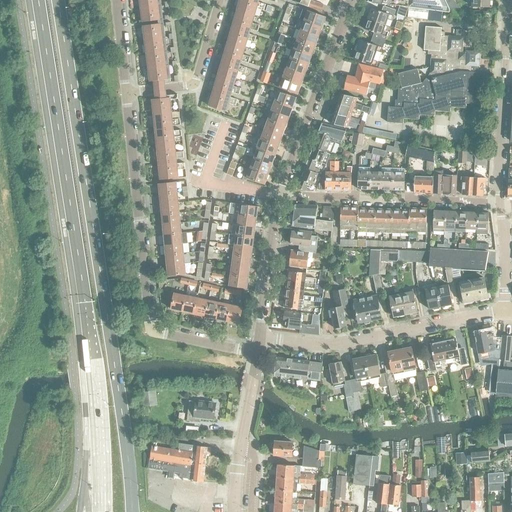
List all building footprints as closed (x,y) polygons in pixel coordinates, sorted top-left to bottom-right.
[(239,0),(237,10),(254,15),(256,8),(264,10),(265,4),(258,2),(258,0),(239,0)] [(323,4),(311,0),(309,0),(307,6),(321,11),(323,4)] [(449,12),(449,9),(445,0),(367,0),(367,2),(399,6),(408,7),(409,7),(443,11),(449,12)] [(454,0),(445,0),(449,9),(459,9),(454,0)] [(142,22),(160,19),(158,5),(141,8),(142,22)] [(368,17),(367,18),(385,25),(388,19),(392,20),(396,10),(385,6),(383,6),(381,11),(371,8),(369,12),(368,12),(366,17),(368,17)] [(405,17),(408,7),(399,6),(397,14),(405,17)] [(409,7),(408,17),(417,19),(420,19),(441,21),(443,11),(409,7)] [(304,20),(321,27),(325,17),(303,8),(299,19),(304,20)] [(237,10),(227,42),(244,47),(247,40),(254,42),(256,36),(248,34),(250,29),(258,31),(259,25),(252,23),(254,15),(237,10)] [(374,32),(372,38),(385,42),(388,32),(384,30),(385,25),(367,18),(364,29),(374,32)] [(300,30),(318,36),(321,27),(304,20),(300,30)] [(143,25),(145,40),(163,37),(161,23),(143,25)] [(425,26),(423,50),(425,50),(431,50),(431,58),(429,73),(423,82),(421,83),(417,69),(398,73),(402,87),(398,88),(397,107),(388,106),(387,122),(403,123),(403,118),(419,119),(419,114),(434,116),(435,111),(450,112),(451,107),(466,108),(466,103),(482,104),(482,100),(484,78),(484,77),(483,76),(483,75),(483,74),(482,74),(481,73),(480,72),(477,72),(477,67),(479,67),(481,51),(466,50),(465,52),(463,52),(464,37),(447,35),(447,36),(444,35),(445,32),(441,31),(441,28),(442,27),(425,26)] [(297,39),(314,46),(318,36),(300,30),(297,39)] [(285,35),(282,34),(278,32),(274,42),(281,45),(285,35)] [(146,53),(164,51),(163,37),(145,40),(146,53)] [(293,49),(311,55),(314,46),(297,39),(292,38),(289,47),(293,49)] [(381,52),(385,42),(372,38),(370,43),(360,40),(353,59),(376,67),(378,62),(373,60),(376,51),(381,52)] [(242,54),(244,47),(227,42),(218,74),(235,79),(237,71),(245,73),(247,68),(239,65),(241,60),(248,63),(248,62),(250,57),(242,54)] [(290,59),(307,65),(311,55),(293,49),(290,59)] [(146,53),(148,67),(166,65),(164,51),(146,53)] [(290,59),(287,68),(304,75),(307,65),(290,59)] [(380,84),(384,70),(384,69),(378,68),(358,63),(355,77),(348,75),(344,89),(367,94),(369,87),(375,89),(376,83),(380,84)] [(166,65),(148,67),(150,81),(154,81),(154,83),(161,83),(160,80),(168,79),(166,65)] [(304,75),(287,68),(283,78),(300,84),(304,75)] [(233,86),(235,79),(218,74),(208,106),(226,111),(228,103),(236,105),(237,99),(230,97),(231,92),(239,94),(241,88),(233,86)] [(279,88),(297,94),(300,84),(283,78),(279,88)] [(278,91),(275,101),(292,107),(296,97),(278,91)] [(166,95),(155,96),(156,99),(152,99),(153,113),(171,111),(170,99),(178,99),(177,94),(169,95),(169,97),(166,98),(166,95)] [(368,113),(370,108),(355,103),(357,97),(341,94),(338,103),(362,110),(365,112),(368,113)] [(289,117),(292,107),(275,101),(271,110),(289,117)] [(377,103),(372,102),(368,114),(373,116),(377,103)] [(350,118),(350,117),(352,112),(360,115),(361,111),(364,112),(361,121),(365,122),(368,113),(365,112),(362,110),(338,103),(334,113),(350,118)] [(285,126),(289,117),(271,110),(268,120),(285,126)] [(173,125),(180,125),(180,119),(172,119),(171,111),(153,113),(157,146),(175,144),(174,137),(182,136),(181,130),(173,131),(173,125)] [(334,113),(331,123),(347,127),(349,122),(357,124),(358,120),(350,117),(350,118),(334,113)] [(282,136),(285,126),(268,120),(264,129),(282,136)] [(322,124),(318,134),(319,134),(336,141),(340,143),(346,130),(322,124)] [(282,136),(264,129),(261,139),(278,145),(282,136)] [(362,146),(365,134),(362,134),(362,133),(358,132),(358,133),(353,132),(351,144),(362,146)] [(319,134),(314,147),(326,152),(326,153),(330,154),(329,154),(330,155),(336,141),(319,134)] [(275,155),(278,145),(261,139),(257,149),(275,155)] [(400,148),(406,150),(408,144),(395,141),(394,147),(400,148)] [(157,146),(160,179),(178,178),(177,169),(185,169),(184,163),(177,163),(176,158),(184,157),(183,151),(175,152),(175,144),(157,146)] [(434,163),(434,150),(408,144),(406,150),(405,156),(434,163)] [(394,147),(387,145),(386,151),(398,154),(400,148),(394,147)] [(309,158),(305,168),(318,173),(319,169),(314,167),(317,161),(325,164),(328,159),(329,154),(330,154),(326,153),(326,152),(314,147),(313,147),(309,158)] [(384,157),(386,151),(373,148),(372,154),(384,157)] [(254,158),(271,165),(275,155),(257,149),(254,158)] [(458,163),(466,163),(467,152),(458,151),(458,163)] [(487,165),(487,160),(487,153),(475,152),(474,165),(487,165)] [(268,174),(271,165),(254,158),(250,168),(268,174)] [(226,174),(232,176),(237,163),(231,161),(226,174)] [(325,190),(333,190),(334,161),(330,161),(330,172),(325,171),(325,190)] [(333,190),(342,190),(343,172),(339,172),(339,161),(334,161),(333,190)] [(342,190),(350,191),(351,166),(347,166),(347,172),(343,172),(342,190)] [(358,189),(369,189),(370,171),(370,168),(358,167),(358,189)] [(264,184),(268,174),(250,168),(248,174),(245,173),(243,178),(242,179),(246,180),(247,178),(264,184)] [(300,179),(297,187),(305,191),(308,182),(313,184),(318,173),(305,168),(300,179)] [(381,190),(392,190),(393,168),(382,168),(381,172),(381,190)] [(405,168),(393,168),(392,190),(404,190),(405,168)] [(381,172),(370,171),(369,189),(381,190),(381,172)] [(455,194),(456,175),(448,175),(448,172),(433,171),(433,176),(432,193),(440,193),(440,192),(447,192),(447,194),(455,194)] [(414,176),(414,192),(432,193),(433,176),(414,176)] [(462,194),(472,195),(474,177),(461,176),(461,186),(463,186),(462,194)] [(474,177),(472,195),(483,196),(483,187),(485,187),(486,178),(474,177)] [(160,194),(177,192),(176,182),(159,183),(160,194)] [(161,204),(178,202),(177,192),(160,194),(161,204)] [(162,214),(179,213),(178,202),(161,204),(162,214)] [(239,214),(256,217),(257,206),(235,203),(234,214),(239,214)] [(295,205),(293,225),(315,228),(316,219),(317,206),(296,205),(295,205)] [(332,230),(333,222),(334,206),(329,206),(327,220),(322,220),(316,219),(315,228),(332,230)] [(340,230),(349,230),(349,207),(341,206),(340,230)] [(358,207),(349,207),(349,230),(357,230),(358,209),(358,207)] [(417,234),(417,232),(418,209),(409,208),(409,210),(409,234),(417,234)] [(367,209),(358,209),(357,230),(357,232),(366,232),(367,209)] [(366,232),(374,233),(375,209),(367,209),(366,232)] [(384,209),(375,209),(374,233),(383,233),(384,209)] [(392,210),(384,209),(383,233),(391,233),(392,210)] [(427,209),(418,209),(417,232),(426,232),(427,209)] [(391,233),(400,233),(401,210),(392,210),(391,233)] [(409,210),(401,210),(400,233),(409,234),(409,210)] [(445,211),(434,210),(433,231),(444,231),(444,228),(445,211)] [(445,211),(444,228),(455,228),(456,211),(445,211)] [(455,228),(455,232),(465,232),(466,229),(466,212),(456,211),(455,228)] [(466,212),(466,229),(476,229),(477,212),(466,212)] [(477,212),(476,229),(476,234),(487,234),(488,213),(477,212)] [(163,224),(180,223),(179,213),(162,214),(163,224)] [(239,214),(237,225),(255,227),(256,217),(239,214)] [(164,235),(181,233),(180,223),(163,224),(164,235)] [(232,224),(231,234),(253,237),(255,227),(237,225),(232,224)] [(303,245),(303,251),(316,253),(318,236),(311,235),(311,232),(294,230),(294,231),(292,231),(290,244),(303,245)] [(186,232),(181,233),(164,235),(165,245),(182,243),(187,242),(186,232)] [(252,247),(253,237),(231,234),(236,235),(235,245),(252,247)] [(228,251),(229,245),(217,243),(218,243),(209,241),(209,244),(216,246),(216,248),(225,249),(225,251),(228,251)] [(166,255),(183,253),(182,243),(165,245),(166,255)] [(235,245),(233,255),(250,257),(252,247),(235,245)] [(429,266),(444,266),(451,267),(461,267),(485,269),(486,266),(488,252),(470,250),(453,249),(450,249),(443,249),(437,248),(430,248),(430,251),(429,262),(429,266)] [(373,275),(379,274),(380,249),(371,249),(369,276),(373,275)] [(399,250),(380,249),(379,274),(385,274),(386,261),(398,261),(399,250)] [(308,257),(312,258),(318,258),(327,259),(328,255),(319,254),(319,253),(316,253),(303,251),(291,250),(290,260),(288,261),(288,263),(289,264),(289,266),(307,268),(308,257)] [(398,261),(416,262),(417,251),(399,250),(398,261)] [(416,262),(429,262),(430,251),(417,251),(416,262)] [(167,265),(184,263),(183,253),(166,255),(167,265)] [(233,255),(232,265),(249,267),(250,257),(233,255)] [(168,276),(185,274),(184,263),(167,265),(168,276)] [(232,265),(230,275),(248,277),(249,267),(232,265)] [(448,283),(454,282),(451,267),(444,266),(448,283)] [(307,273),(288,270),(287,280),(315,284),(316,278),(306,277),(307,273)] [(337,283),(344,282),(343,280),(342,274),(335,275),(337,283)] [(379,274),(373,275),(375,289),(376,293),(383,292),(382,288),(379,274)] [(246,288),(248,277),(230,275),(229,286),(246,288)] [(478,277),(471,278),(476,300),(488,297),(484,278),(478,279),(478,277)] [(464,302),(476,300),(471,278),(464,280),(464,281),(460,282),(464,302)] [(287,280),(286,289),(304,291),(305,287),(315,288),(315,284),(287,280)] [(444,281),(436,283),(441,307),(452,304),(448,284),(445,285),(444,281)] [(425,289),(429,309),(441,307),(436,283),(423,285),(424,290),(425,289)] [(304,295),(304,291),(286,289),(285,298),(313,301),(314,296),(304,295)] [(336,307),(330,308),(334,328),(336,328),(337,329),(340,328),(341,327),(341,326),(346,326),(342,306),(348,305),(345,289),(333,291),(336,307)] [(405,314),(417,311),(413,289),(401,291),(405,314)] [(389,294),(393,316),(405,314),(401,291),(389,294)] [(182,311),(186,295),(174,293),(171,309),(182,311)] [(377,294),(365,297),(370,321),(382,318),(377,294)] [(182,311),(193,314),(197,298),(186,295),(182,311)] [(358,323),(363,322),(364,324),(369,323),(369,321),(370,321),(365,297),(353,299),(358,323)] [(193,314),(205,316),(208,300),(197,298),(193,314)] [(285,298),(284,307),(302,309),(308,307),(309,305),(312,306),(313,301),(285,298)] [(205,316),(216,318),(219,302),(208,300),(205,316)] [(216,318),(227,321),(230,305),(219,302),(216,318)] [(242,307),(230,305),(227,321),(238,323),(242,307)] [(284,326),(300,329),(299,332),(303,332),(304,333),(319,335),(319,328),(319,323),(301,321),(302,314),(285,312),(282,313),(281,318),(284,319),(284,320),(285,320),(284,326)] [(491,354),(500,354),(502,337),(488,336),(487,332),(475,335),(478,352),(479,352),(480,354),(486,353),(486,351),(490,350),(491,354)] [(511,335),(502,335),(502,337),(500,354),(499,360),(504,360),(511,361),(511,350),(511,349),(511,335)] [(456,338),(443,341),(447,363),(460,360),(461,365),(468,364),(465,350),(458,351),(456,338)] [(427,358),(430,372),(436,370),(435,366),(447,363),(443,341),(430,343),(433,356),(427,358)] [(411,347),(399,349),(405,378),(417,375),(420,392),(429,390),(425,371),(416,373),(415,367),(416,367),(411,347)] [(395,380),(405,378),(399,349),(388,352),(392,371),(386,372),(389,385),(391,397),(398,395),(395,380)] [(364,355),(364,357),(369,379),(370,384),(380,382),(381,387),(389,385),(386,372),(380,374),(376,354),(370,355),(370,353),(364,355)] [(276,357),(274,375),(307,379),(320,380),(322,363),(309,361),(276,357)] [(369,379),(364,357),(353,359),(356,378),(351,380),(353,392),(362,390),(361,386),(370,384),(369,379)] [(511,362),(511,361),(504,360),(502,369),(498,369),(497,385),(496,392),(511,393),(511,362)] [(354,395),(353,392),(351,380),(345,381),(341,361),(329,364),(330,368),(326,369),(327,377),(331,376),(333,386),(343,384),(346,397),(354,395)] [(465,370),(466,379),(474,377),(472,369),(465,370)] [(427,378),(429,386),(436,385),(434,376),(427,378)] [(187,420),(197,421),(197,417),(214,419),(215,403),(196,401),(195,402),(190,401),(187,420)] [(274,448),(274,455),(292,456),(292,450),(294,448),(294,445),(293,442),(287,442),(287,440),(286,439),(283,438),(282,440),(282,441),(275,441),(275,442),(273,442),(271,443),(271,446),(272,448),(274,448)] [(152,445),(148,467),(168,470),(175,471),(181,472),(180,476),(194,478),(194,481),(203,482),(206,454),(210,454),(211,447),(179,444),(178,450),(152,445)] [(318,467),(323,467),(323,464),(321,464),(321,461),(322,461),(323,451),(319,451),(303,446),(302,467),(318,468),(318,467)] [(471,451),(472,462),(472,463),(490,462),(489,450),(471,451)] [(456,453),(457,463),(466,463),(465,452),(456,453)] [(353,484),(369,486),(373,456),(357,454),(353,484)] [(278,464),(277,477),(314,480),(314,475),(300,474),(300,473),(293,472),(294,465),(278,464)] [(347,476),(346,476),(346,471),(338,470),(337,475),(336,475),(335,500),(345,500),(347,476)] [(488,473),(488,474),(488,483),(504,483),(503,472),(488,473)] [(316,480),(314,480),(277,477),(276,490),(292,491),(297,491),(297,484),(316,485),(316,480)] [(469,477),(470,500),(470,501),(480,501),(480,477),(469,477)] [(328,480),(321,479),(319,507),(325,507),(328,480)] [(428,480),(420,481),(421,497),(429,497),(428,480)] [(412,497),(421,497),(420,481),(412,481),(412,497)] [(389,484),(378,483),(376,503),(382,504),(386,504),(387,504),(390,484),(389,484)] [(401,485),(400,485),(394,484),(390,484),(387,504),(399,506),(401,485)] [(276,490),(275,502),(314,505),(315,500),(299,499),(299,492),(297,492),(297,491),(292,491),(276,490)] [(461,511),(470,511),(470,501),(470,500),(461,500),(461,505),(461,511)] [(275,502),(274,511),(291,511),(292,508),(303,509),(302,511),(313,511),(314,505),(275,502)] [(447,511),(447,510),(445,511),(444,502),(437,503),(437,511),(447,511)]
